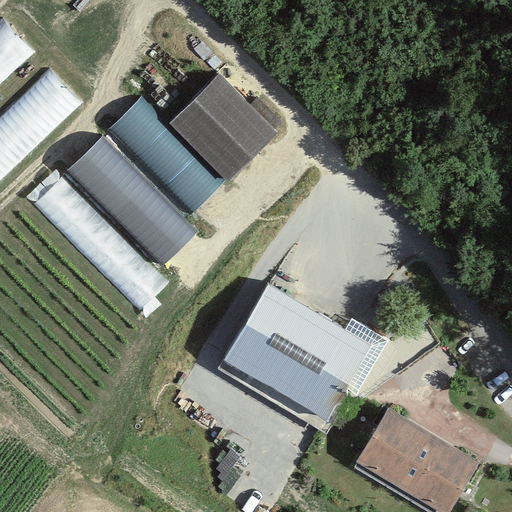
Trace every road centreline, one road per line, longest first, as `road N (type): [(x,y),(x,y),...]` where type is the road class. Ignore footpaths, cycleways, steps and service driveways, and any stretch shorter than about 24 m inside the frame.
road 1 (track): [(178,0),(314,130),(347,179)]
road 2 (residential): [(511,355),(417,228),(347,179)]
